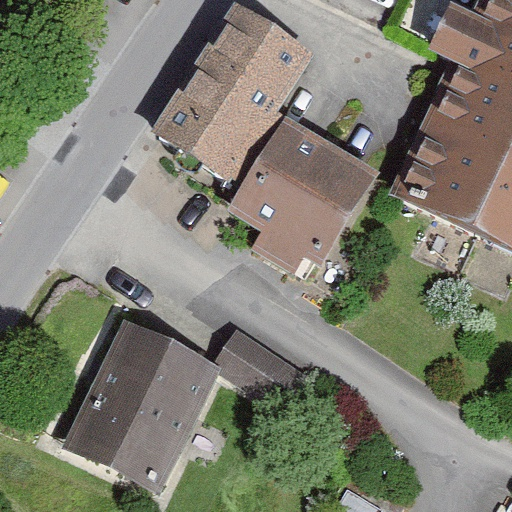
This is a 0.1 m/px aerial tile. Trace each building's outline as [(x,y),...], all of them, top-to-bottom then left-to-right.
[(0,0),(0,43),(27,0),(91,0),(97,4),(99,0),(0,0)] [(511,28),(484,17),(406,210),(511,252),(511,28)] [(297,78),(229,33),(145,160),(213,205),(297,78)] [(356,194),(267,150),(227,229),(316,274),(356,194)] [(237,330),(214,369),(281,408),(304,369),(237,330)] [(212,372),(126,332),(72,448),(158,488),(212,372)]
